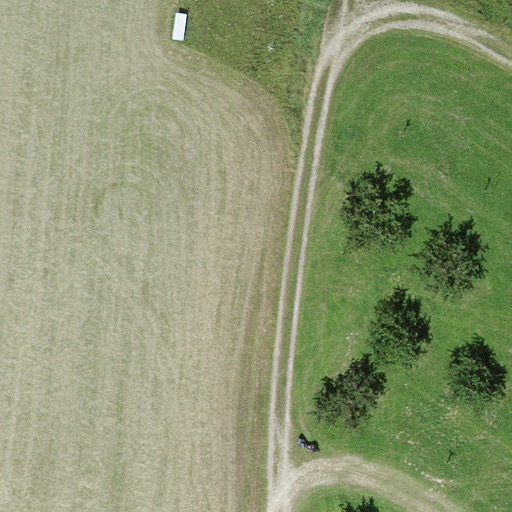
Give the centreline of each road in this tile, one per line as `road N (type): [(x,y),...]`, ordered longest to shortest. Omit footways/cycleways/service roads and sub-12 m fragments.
road 1 (track): [(279,511),(292,316),(348,0)]
road 2 (track): [(344,20),(464,29),(511,54)]
road 3 (track): [(433,511),(366,467),(316,467),(277,485)]
